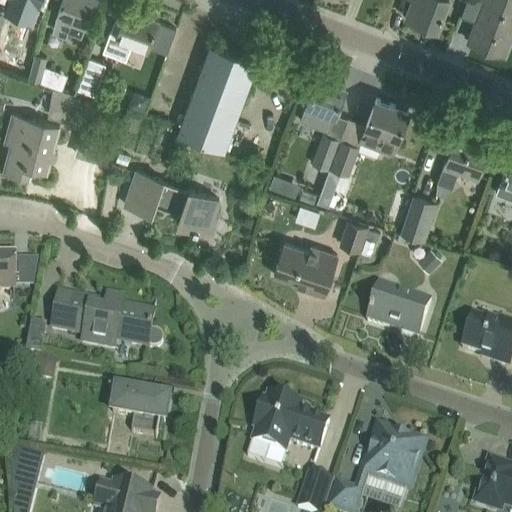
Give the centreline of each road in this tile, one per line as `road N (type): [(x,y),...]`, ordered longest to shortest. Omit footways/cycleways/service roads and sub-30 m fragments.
road 1 (unclassified): [(244,0),(511,99)]
road 2 (residential): [(511,420),(306,352)]
road 3 (residential): [(163,270),(41,226),(0,222)]
road 4 (residential): [(306,352),(285,329),(196,279),(163,270)]
road 5 (residential): [(215,382),(191,511)]
road 6 (residential): [(163,270),(192,295),(206,321),(215,382)]
